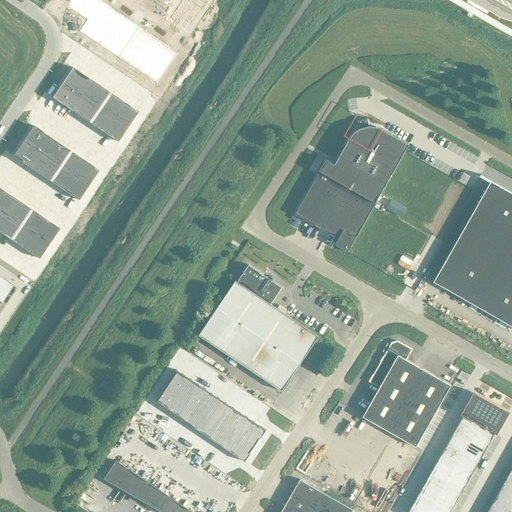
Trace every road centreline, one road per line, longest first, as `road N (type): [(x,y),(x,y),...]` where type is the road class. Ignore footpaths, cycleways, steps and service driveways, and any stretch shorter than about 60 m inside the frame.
road 1 (unclassified): [(387,303),(253,227),(352,74)]
road 2 (unclassified): [(247,511),(387,303)]
road 3 (unclassified): [(511,164),(352,74)]
road 4 (unclassified): [(16,0),(46,21),(52,47),(0,132)]
road 5 (unclassified): [(511,375),(387,303)]
